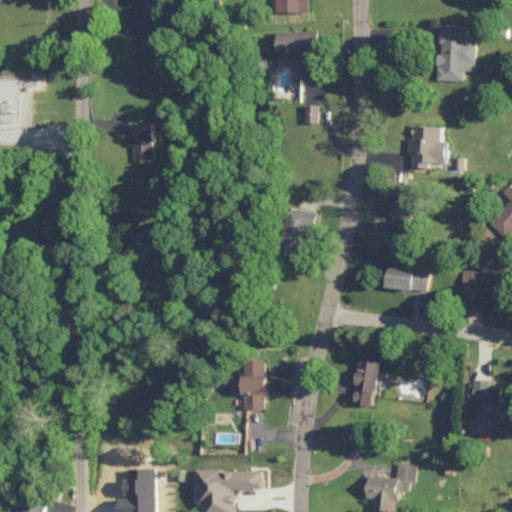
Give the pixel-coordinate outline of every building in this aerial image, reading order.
[(145,0),(143,9),(165,16),(169,0),(145,0)] [(277,0),(277,10),(313,10),(312,0),(277,0)] [(479,40),(468,40),(468,23),(442,22),(441,78),(466,79),(467,68),(478,68),(479,40)] [(275,27),(315,26),(323,47),(323,80),(300,80),(300,58),(276,59),(275,27)] [(319,120),(320,102),(307,102),(306,120),(319,120)] [(415,124),(444,122),(446,136),(452,138),(450,158),(429,157),(428,164),(416,163),(417,149),(410,149),(411,133),(416,135),(415,124)] [(133,124),(152,123),(154,156),(139,156),(138,142),(127,142),(126,131),(133,131),(133,124)] [(511,205),(497,220),(507,230),(511,225),(511,179),(502,189),(511,199),(511,205)] [(395,232),(408,231),(407,214),(423,214),(422,191),(394,191),(395,232)] [(318,211),(295,206),(285,251),(301,255),(307,225),(314,227),(318,211)] [(461,269),(466,288),(511,276),(511,261),(511,257),(461,269)] [(391,265),(430,270),(428,289),(388,284),(391,265)] [(358,402),(379,403),(383,349),(361,348),(358,402)] [(246,355),(265,355),(265,372),(269,372),(269,392),(265,392),(265,406),(245,406),(246,388),(236,388),(236,378),(246,378),(246,355)] [(472,409),(487,410),(488,405),(511,406),(511,386),(492,385),(491,378),(475,377),(472,409)] [(365,495),(378,496),(377,509),(392,510),(393,499),(410,500),(412,479),(417,480),(419,461),(400,459),(399,474),(366,471),(365,495)] [(208,500),(208,511),(239,511),(238,489),(267,489),(267,462),(197,463),(197,500),(208,500)] [(44,511),(47,502),(20,494),(14,511),(44,511)]
